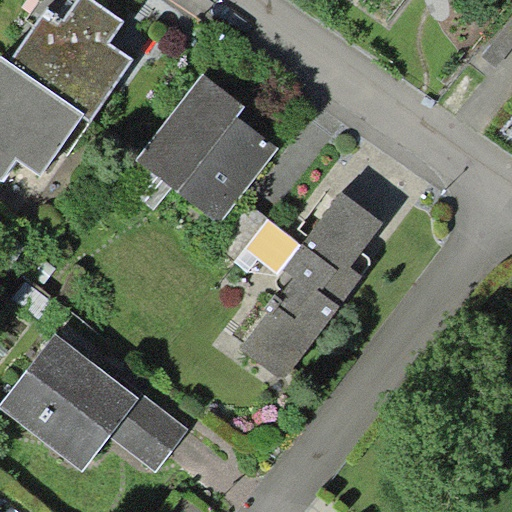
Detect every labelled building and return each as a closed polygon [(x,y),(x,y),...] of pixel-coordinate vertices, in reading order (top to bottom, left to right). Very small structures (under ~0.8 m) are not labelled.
[(38,14),(4,62),(87,118),(122,66),(101,51),(120,23),(85,0),(74,0),(57,27),(38,14)] [(78,118),(0,67),(0,173),(10,158),(39,177),(78,118)] [(277,139),(196,80),(130,168),(211,228),(277,139)] [(387,234),(331,197),(228,350),(284,387),(387,234)] [(133,403),(47,338),(0,400),(0,417),(78,475),(133,403)]
